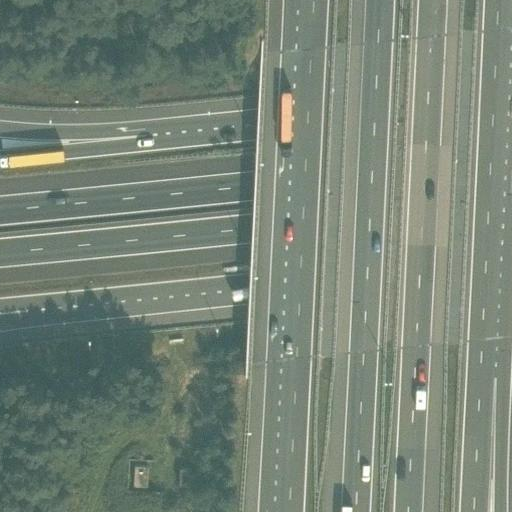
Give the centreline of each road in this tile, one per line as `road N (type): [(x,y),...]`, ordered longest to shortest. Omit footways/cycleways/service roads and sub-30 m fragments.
road 1 (motorway): [(511,158),(0,210)]
road 2 (motorway): [(0,252),(511,200)]
road 3 (motorway): [(313,0),(289,511)]
road 4 (motorway): [(379,0),(355,511)]
road 5 (motorway): [(409,511),(432,0)]
road 6 (motorway): [(31,306),(511,254)]
road 7 (motorway): [(511,99),(155,139)]
road 8 (motorway): [(484,337),(501,0)]
road 9 (motorway): [(497,511),(484,337)]
road 10 (motorway): [(474,511),(484,337)]
road 11 (motorway): [(155,139),(0,152)]
road 12 (motorway): [(155,139),(0,129)]
